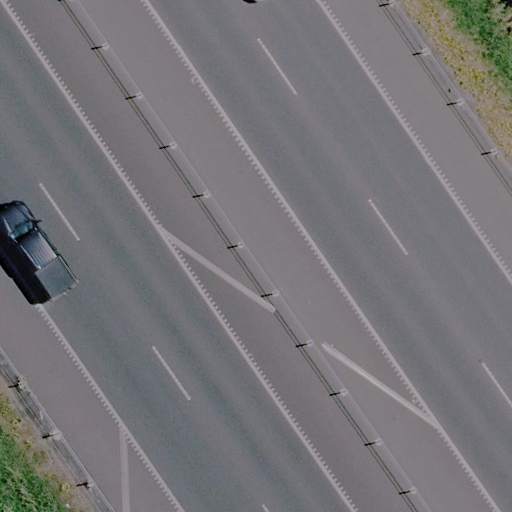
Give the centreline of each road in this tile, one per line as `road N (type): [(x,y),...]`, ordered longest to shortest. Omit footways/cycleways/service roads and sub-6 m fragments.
road 1 (motorway): [(348,511),(0,14)]
road 2 (motorway): [(251,0),(511,375)]
